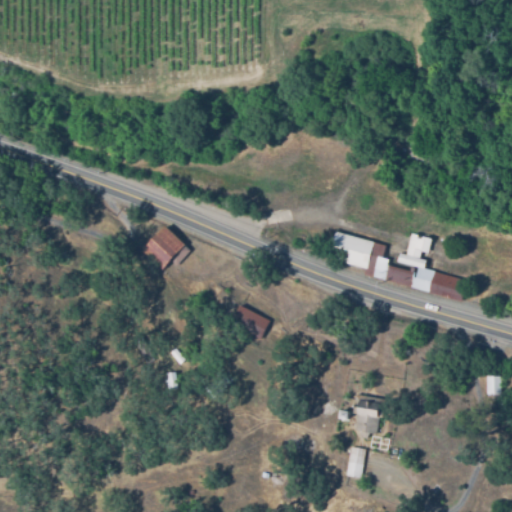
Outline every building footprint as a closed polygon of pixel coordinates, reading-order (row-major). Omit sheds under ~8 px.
[(163,270),(144,250),(167,227),(192,251),(177,265),(172,260),(163,270)] [(331,259),(338,232),(376,242),(369,269),(331,259)] [(436,239),(432,253),(424,251),(422,259),(410,256),(416,234),(428,237),(436,239)] [(391,260),(386,279),(381,277),(368,274),(369,269),(376,242),(389,246),(386,258),(391,260)] [(428,269),(421,267),(402,262),(404,254),(422,259),(430,261),(428,269)] [(386,279),(390,265),(419,273),(416,287),(386,279)] [(469,280),(464,301),(415,288),(419,273),(421,267),(428,269),(469,280)] [(261,340),(231,325),(241,306),(271,321),(261,340)] [(147,363),(134,340),(143,335),(156,358),(147,363)] [(184,359),(178,363),(169,352),(175,347),(184,359)] [(170,390),(169,386),(167,386),(166,379),(168,378),(167,373),(177,372),(180,388),(170,390)] [(214,398),(206,388),(224,372),(233,382),(214,398)] [(487,394),(486,376),(502,376),(502,394),(487,394)] [(369,439),(362,438),(363,432),(357,430),(360,415),(355,414),(359,395),(389,401),(386,418),(382,417),(378,434),(370,433),(369,439)] [(349,420),(341,419),(342,411),(350,412),(349,420)] [(362,478),(347,475),(351,447),(367,450),(362,478)]
